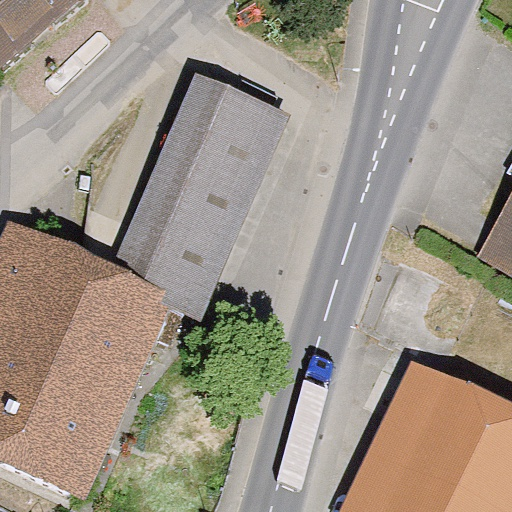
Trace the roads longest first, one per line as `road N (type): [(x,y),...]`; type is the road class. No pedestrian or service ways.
road 1 (tertiary): [(269,511),(424,0)]
road 2 (residential): [(0,180),(197,0)]
